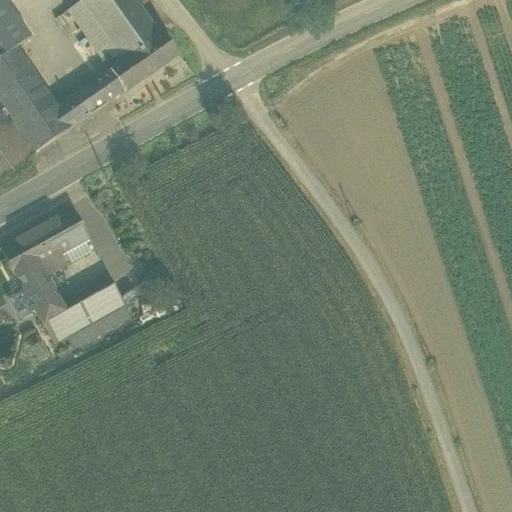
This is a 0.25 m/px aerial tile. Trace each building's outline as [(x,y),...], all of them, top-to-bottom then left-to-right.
[(159,35),(134,0),(80,0),(59,15),(73,35),(81,29),(109,69),(159,35)] [(159,35),(109,69),(124,91),(177,55),(162,33),(159,35)] [(56,106),(15,46),(0,56),(0,100),(36,152),(71,127),(56,106)] [(93,113),(78,91),(56,106),(71,127),(93,113)] [(71,210),(0,248),(0,249),(53,345),(75,333),(60,305),(45,278),(66,267),(67,267),(94,252),(87,240),(88,240),(71,210)] [(101,267),(83,277),(89,289),(108,278),(101,267)] [(89,289),(60,305),(75,333),(124,306),(108,278),(89,289)]
